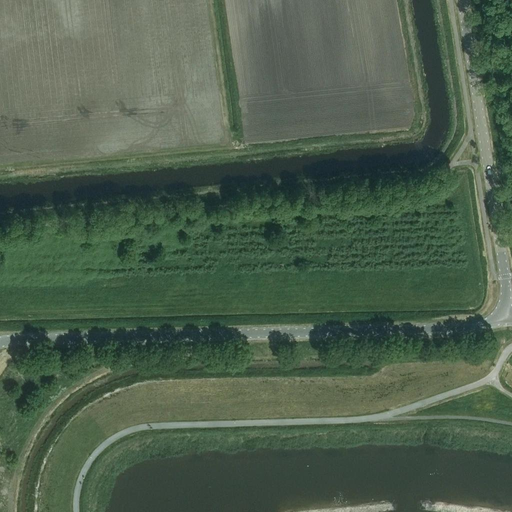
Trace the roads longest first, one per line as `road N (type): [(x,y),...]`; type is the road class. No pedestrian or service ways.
road 1 (unclassified): [(0,343),(467,328),(504,310)]
road 2 (unclassified): [(504,310),(460,0)]
